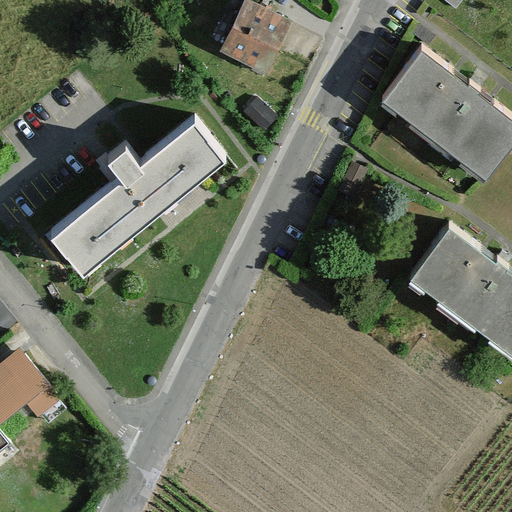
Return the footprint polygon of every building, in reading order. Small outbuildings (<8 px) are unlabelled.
[(222,54),(267,74),(292,22),(247,1),(222,54)] [(486,178),(511,144),(511,118),(421,50),(383,101),(486,178)] [(119,185),(50,239),(82,279),(228,166),(196,125),(139,169),(125,151),(105,166),(119,185)] [(511,273),(452,229),(409,287),(511,362),(511,273)] [(0,362),(0,428),(51,387),(20,347),(0,362)]
